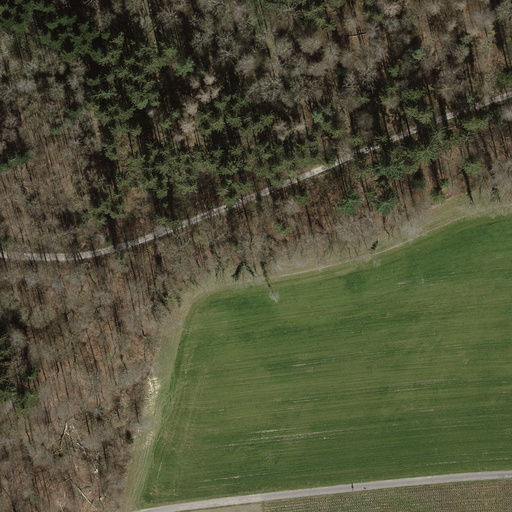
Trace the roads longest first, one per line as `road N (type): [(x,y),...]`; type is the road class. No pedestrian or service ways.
road 1 (track): [(511,94),(143,240),(65,257),(0,254)]
road 2 (track): [(511,474),(150,511)]
